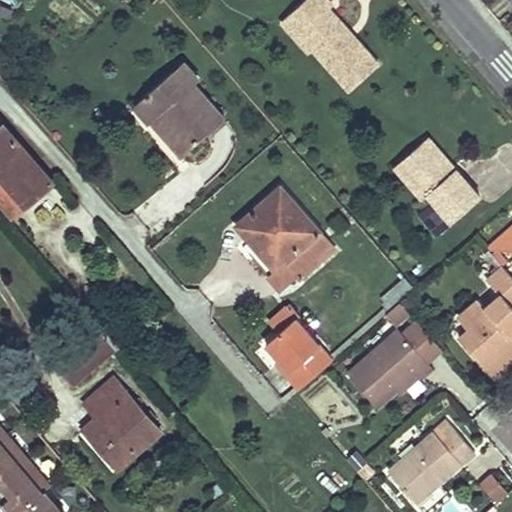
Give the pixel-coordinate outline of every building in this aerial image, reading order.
[(348,29),(329,7),(333,4),(329,0),(302,0),(296,6),(309,22),(301,29),(312,42),(309,45),(311,46),(348,89),(378,63),(354,36),(351,39),(344,32),(348,29)] [(309,22),(296,6),(281,19),(307,50),(311,46),(309,45),(312,42),(301,29),(309,22)] [(354,36),(348,29),(344,32),(351,39),(354,36)] [(184,60),(132,105),(150,124),(152,122),(158,116),(188,150),(226,116),(195,81),(199,77),(184,60)] [(158,116),(152,122),(182,155),(188,150),(158,116)] [(3,124),(0,126),(0,177),(3,181),(0,183),(0,206),(9,218),(52,183),(3,124)] [(454,167),(426,136),(421,141),(449,171),(454,167)] [(449,171),(421,141),(393,167),(421,198),(426,193),(451,220),(479,194),(454,167),(449,171)] [(282,187),(238,226),(252,242),(260,235),(284,262),(301,281),(335,248),(282,187)] [(511,226),(488,248),(511,250),(511,226)] [(260,235),(252,242),(276,270),(284,262),(260,235)] [(471,325),(459,336),(494,376),(511,359),(511,275),(502,265),(486,279),(500,294),(486,307),(480,299),(462,314),(471,325)] [(400,301),(385,314),(395,325),(409,312),(400,301)] [(289,305),(253,337),(299,387),(335,355),(289,305)] [(71,384),(116,348),(92,318),(47,354),(71,384)] [(438,349),(415,323),(403,334),(426,360),(438,349)] [(397,327),(347,372),(376,406),(395,389),(415,370),(420,375),(422,378),(433,368),(426,360),(403,334),(397,327)] [(415,370),(395,389),(399,394),(420,375),(415,370)] [(115,378),(85,404),(98,418),(103,424),(90,436),(117,467),(160,429),(115,378)] [(98,418),(84,430),(90,436),(103,424),(98,418)] [(433,430),(389,470),(417,502),(476,451),(453,425),(441,438),(433,430)] [(65,511),(0,435),(0,501),(9,511),(65,511)] [(497,472),(481,478),(488,500),(505,495),(497,472)] [(441,511),(472,511),(465,498),(441,511)]
